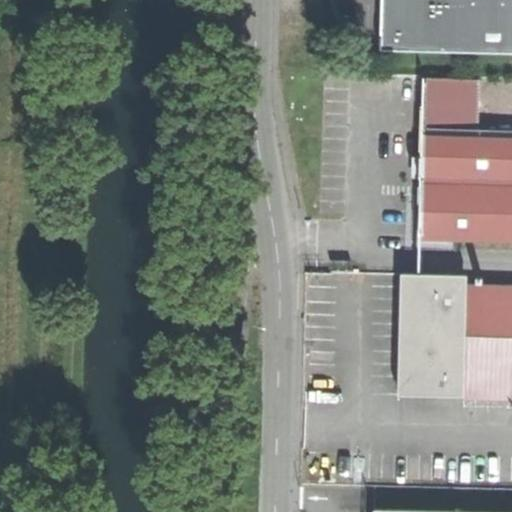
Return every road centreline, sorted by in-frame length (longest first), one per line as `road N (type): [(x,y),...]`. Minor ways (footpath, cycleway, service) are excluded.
road 1 (track): [(44,0),(31,511)]
road 2 (secondary): [(268,511),(274,0)]
road 3 (unknown): [(269,422),(511,422)]
